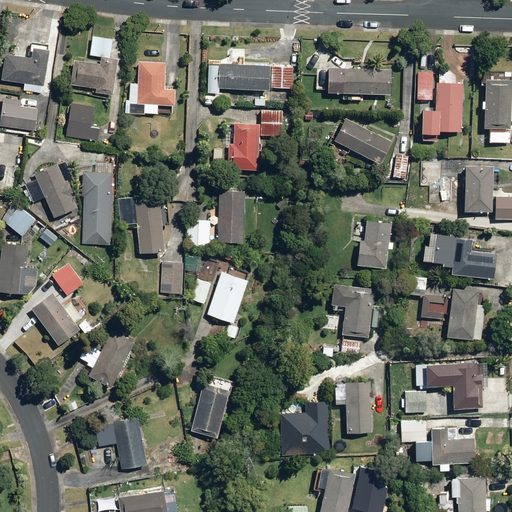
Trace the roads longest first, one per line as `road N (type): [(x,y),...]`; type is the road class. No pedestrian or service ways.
road 1 (tertiary): [(115,0),(445,17)]
road 2 (residential): [(48,511),(41,452),(0,366)]
